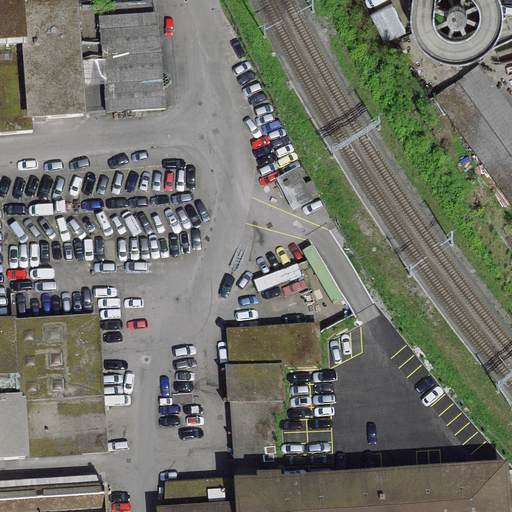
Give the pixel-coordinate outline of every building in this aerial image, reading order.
[(0,0),(0,134),(30,133),(29,120),(78,117),(80,116),(72,0),(0,0)] [(162,109),(155,16),(97,20),(104,113),(162,109)] [(511,116),(477,68),(433,100),(511,210),(511,116)] [(309,201),(293,172),(276,181),(291,210),(309,201)] [(98,398),(92,317),(13,322),(17,384),(18,403),(98,398)] [(0,385),(17,384),(13,322),(0,323),(0,385)] [(510,511),(510,497),(502,497),(501,471),(276,486),(271,415),(281,414),(278,368),(320,365),(318,334),(225,340),(229,403),(232,403),(237,483),(165,488),(164,511),(510,511)] [(0,392),(0,460),(9,460),(5,404),(18,403),(17,384),(0,385),(0,393),(0,392)] [(98,398),(18,403),(5,404),(9,460),(102,454),(98,398)] [(0,511),(105,511),(104,488),(0,495),(0,511)]
